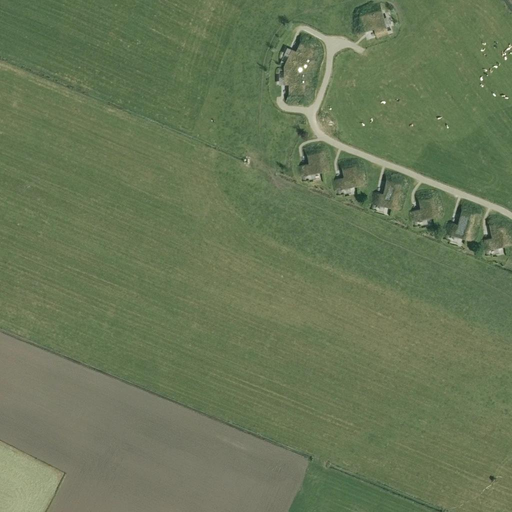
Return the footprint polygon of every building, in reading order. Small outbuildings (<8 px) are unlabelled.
[(365,33),(372,31),(371,28),(372,28),(373,27),(377,39),(389,35),(380,4),(368,8),(370,15),(361,18),(365,33)] [(310,87),(312,74),(318,63),(311,59),(316,51),(302,44),(298,50),(301,51),(301,52),(300,53),(290,48),(283,60),(280,69),(278,82),(290,84),(290,85),(289,86),(287,86),(285,93),(301,95),(302,86),(310,87)] [(303,148),(304,151),(306,153),(306,154),(307,155),(308,162),(311,162),(311,163),(311,164),(299,166),(301,177),(329,172),(331,168),(327,148),(323,145),(303,148)] [(338,162),(339,164),(340,166),(341,167),(342,169),(343,176),(346,176),(346,177),(346,178),(334,180),(336,190),(364,186),(366,183),(363,164),(360,160),(355,159),(338,162)] [(384,173),(385,175),(385,176),(386,178),(386,180),(383,192),(386,193),(386,194),(385,195),(374,192),(371,204),(398,211),(401,208),(409,184),(406,178),(386,171),(384,173)] [(415,194),(416,196),(417,198),(417,199),(419,201),(420,208),(422,207),(422,208),(423,209),(411,211),(413,222),(441,217),(443,214),(442,211),(438,193),(432,190),(418,192),(415,194)] [(460,203),(461,206),(461,208),(461,211),(458,223),(460,224),(460,225),(460,226),(449,222),(445,234),(472,242),(476,239),(483,214),(482,209),(462,201),(460,203)] [(488,215),(486,221),(488,224),(489,225),(491,237),(494,236),(494,237),(494,238),(483,240),(485,251),(511,246),(511,230),(511,223),(492,214),(488,215)]
